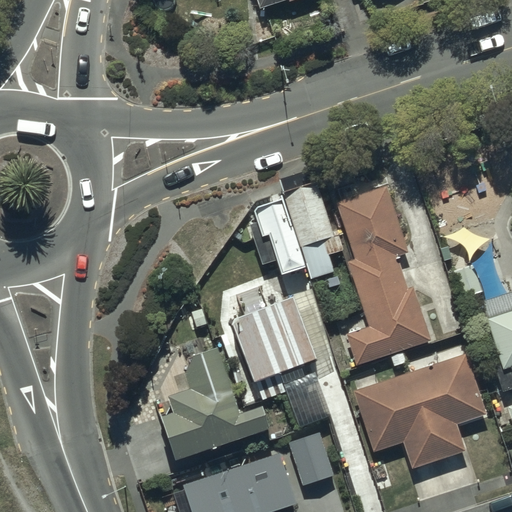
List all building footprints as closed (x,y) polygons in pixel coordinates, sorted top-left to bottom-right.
[(313,0),(252,0),(259,19),(313,0)] [(282,193),(284,198),(307,266),(312,280),(334,271),(329,255),(344,250),(339,234),(334,236),(316,182),(282,193)] [(389,193),(338,211),(357,265),(350,267),(371,330),(349,338),(358,369),(432,348),(416,292),(410,294),(400,262),(409,260),(389,193)] [(277,259),(282,276),(307,266),(284,198),(257,207),(254,210),(258,222),(250,225),(262,264),(277,259)] [(233,341),(243,372),(299,353),(272,271),(212,291),(229,342),(233,341)] [(511,291),(476,304),(481,319),(478,321),(492,363),(487,365),(497,395),(511,390),(511,291)] [(171,416),(158,420),(174,463),(267,435),(259,411),(239,417),(217,350),(189,360),(183,376),(186,392),(166,397),(171,416)] [(468,361),(355,397),(375,460),(406,451),(414,475),(466,458),(457,429),(486,419),(468,361)] [(511,404),(501,408),(510,433),(511,432),(511,404)] [(319,433),(289,443),(303,486),(334,475),(319,433)] [(276,511),(257,455),(179,481),(188,511),(276,511)]
